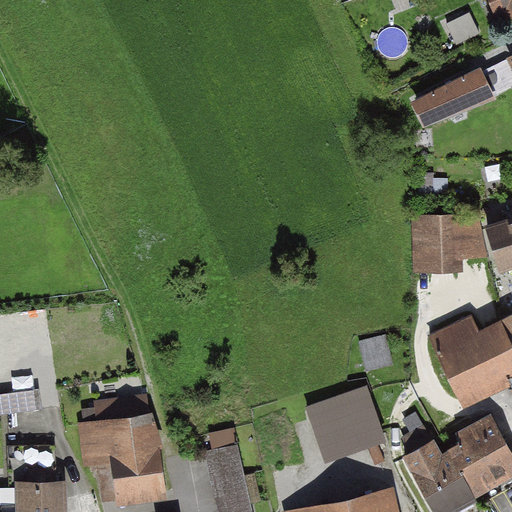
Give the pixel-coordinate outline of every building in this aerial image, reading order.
[(511,0),(421,0),(424,6),(439,0),(480,0),(492,29),(511,20),(511,0)] [(473,11),(451,20),(459,40),(481,31),(473,11)] [(479,66),(404,102),(417,129),(511,82),(511,55),(481,71),(479,66)] [(511,267),(511,206),(476,220),(496,273),(511,267)] [(464,215),(413,215),(413,272),(464,272),(464,215)] [(466,407),(511,384),(511,309),(479,326),(473,312),(429,334),(466,407)] [(364,338),(369,365),(395,360),(389,333),(364,338)] [(0,409),(41,404),(38,385),(0,390),(0,409)] [(368,386),(307,407),(326,464),(388,443),(368,386)] [(159,406),(75,418),(83,470),(106,466),(113,511),(117,511),(173,504),(159,406)] [(406,453),(436,511),(446,511),(511,478),(511,449),(491,408),(449,429),(460,449),(440,459),(430,441),(406,453)] [(253,511),(237,445),(204,453),(218,511),(253,511)] [(67,511),(66,471),(6,473),(6,507),(0,506),(0,511),(67,511)] [(400,511),(396,491),(288,511),(400,511)]
